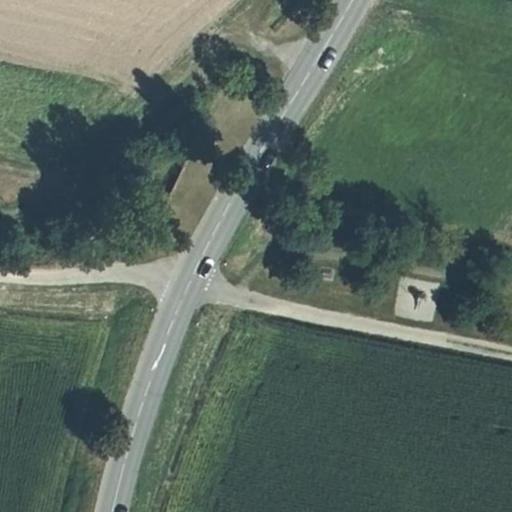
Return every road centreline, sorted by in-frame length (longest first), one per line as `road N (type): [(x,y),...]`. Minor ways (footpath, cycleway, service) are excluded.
road 1 (secondary): [(350,0),(204,247),(150,376),(111,511)]
road 2 (track): [(511,359),(138,279),(0,275)]
road 3 (track): [(317,57),(238,44),(209,53),(99,188),(67,206),(0,215)]
road 4 (track): [(511,295),(302,255),(262,266),(235,300)]
